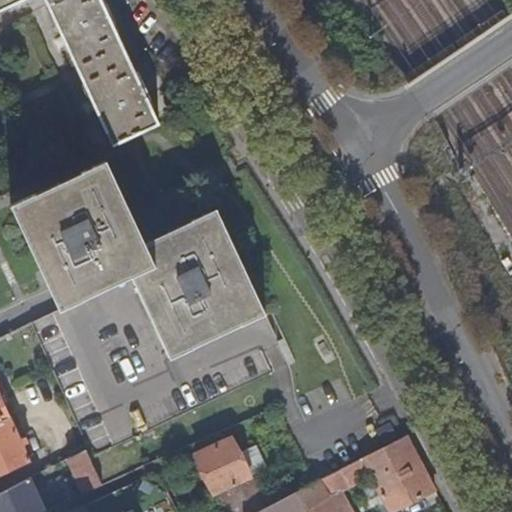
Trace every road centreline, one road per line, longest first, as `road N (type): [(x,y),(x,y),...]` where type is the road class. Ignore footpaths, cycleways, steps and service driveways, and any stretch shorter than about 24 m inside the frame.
road 1 (residential): [(166,0),(298,201),(462,511)]
road 2 (residential): [(511,438),(358,139)]
road 3 (residential): [(358,139),(256,0)]
